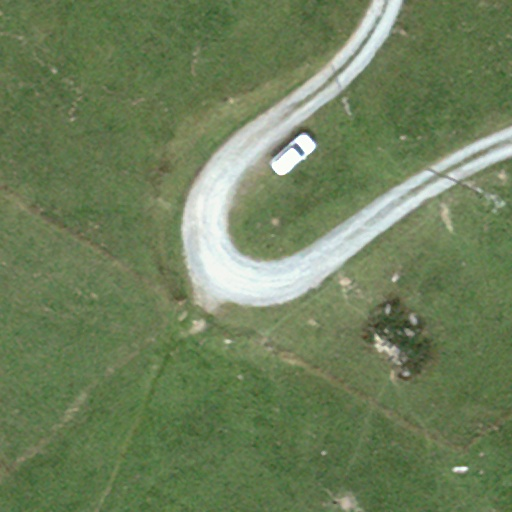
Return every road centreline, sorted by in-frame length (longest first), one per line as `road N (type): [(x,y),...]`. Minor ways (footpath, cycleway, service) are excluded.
road 1 (track): [(226,282),(198,259),(199,214),(238,141),(331,82),(389,31),(395,0)]
road 2 (track): [(511,148),(431,183),(283,277),(226,282)]
